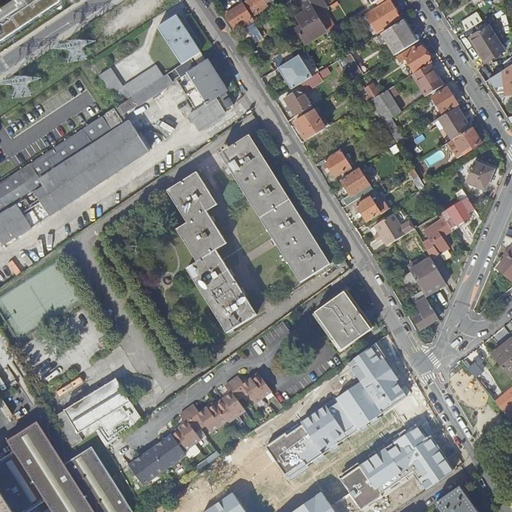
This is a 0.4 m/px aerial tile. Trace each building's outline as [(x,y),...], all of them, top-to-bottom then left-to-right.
[(0,40),(60,0),(10,0),(11,0),(15,6),(0,15),(0,40)] [(0,15),(15,6),(11,0),(0,7),(0,15)] [(271,0),(249,0),(245,3),(253,16),(268,6),(266,3),(271,0)] [(318,14),(327,8),(330,7),(325,0),(308,0),(310,2),(318,14)] [(401,18),(390,1),(367,16),(372,25),(378,33),(401,18)] [(328,30),(318,14),(310,2),(301,7),(304,12),(296,17),(301,26),(296,29),(306,43),(328,30)] [(256,22),(247,9),(243,3),(226,15),(235,29),(238,28),(241,32),(246,29),(256,22)] [(327,8),(318,14),(328,30),(331,36),(341,30),(339,27),(337,29),(326,12),(329,10),(327,8)] [(461,24),(466,32),(483,22),(478,13),(461,24)] [(200,53),(176,15),(158,27),(182,64),(200,53)] [(367,28),(372,25),(367,16),(362,19),(367,28)] [(403,21),(378,37),(382,44),(387,41),(396,56),(416,43),(403,21)] [(250,28),(256,42),(263,38),(256,25),(250,28)] [(507,50),(491,25),(472,36),(488,62),(507,50)] [(407,60),(415,74),(430,65),(432,63),(422,47),(415,52),(413,49),(398,58),(402,64),(407,60)] [(226,93),(200,53),(182,64),(176,69),(181,77),(181,78),(177,80),(196,110),(196,111),(190,115),(199,131),(226,114),(216,99),(220,97),(227,109),(234,105),(226,93)] [(358,79),(363,76),(349,54),(344,57),(337,62),(351,83),(358,79)] [(284,77),(286,76),(289,80),(287,81),(292,90),(299,85),(313,77),(299,55),(295,58),(279,68),(284,77)] [(107,89),(129,99),(164,76),(156,65),(124,86),(111,68),(99,76),(107,89)] [(430,65),(415,74),(413,75),(426,97),(445,85),(434,67),(432,68),(430,65)] [(511,65),(485,83),(492,94),(500,89),(495,81),(503,75),(504,83),(505,87),(506,96),(511,94),(511,65)] [(172,83),(167,74),(164,76),(129,99),(0,183),(0,239),(5,247),(17,238),(16,238),(31,228),(32,228),(50,217),(148,151),(149,151),(130,120),(124,124),(119,117),(137,105),(138,106),(172,83)] [(313,77),(299,85),(303,91),(305,91),(322,81),(318,74),(313,77)] [(373,85),(365,90),(371,100),(380,95),(373,85)] [(433,97),(444,114),(458,105),(448,88),(433,97)] [(294,93),(285,99),(295,116),(312,106),(304,94),(304,95),(302,92),(298,92),(295,94),(294,93)] [(389,109),(390,110),(397,106),(389,92),(381,97),(385,103),(385,102),(389,109)] [(376,108),(385,122),(390,119),(394,117),(390,110),(389,109),(385,102),(385,103),(376,108)] [(440,118),(453,140),(454,139),(470,129),(457,108),(440,118)] [(295,123),(306,139),(325,127),(315,111),(295,123)] [(390,119),(385,122),(398,144),(404,140),(390,119)] [(470,129),(454,139),(453,140),(448,143),(457,158),(463,154),(464,154),(481,143),(472,128),(470,129)] [(331,264),(250,135),(224,151),(220,153),(301,283),(331,264)] [(398,144),(390,149),(393,154),(401,149),(398,144)] [(341,151),(325,161),(335,177),(351,167),(341,151)] [(491,169),(475,162),(466,182),(486,191),(490,182),(486,180),(491,169)] [(425,187),(412,165),(407,169),(413,180),(412,180),(419,191),(425,187)] [(343,199),(347,206),(373,190),(360,169),(341,180),(345,187),(347,190),(350,195),(343,199)] [(494,170),(491,169),(486,180),(490,182),(494,170)] [(257,315),(217,250),(227,244),(207,211),(218,205),(198,172),(168,191),(187,223),(177,229),(197,262),(187,269),(227,333),(257,315)] [(381,213),(382,214),(389,210),(384,202),(377,207),(371,197),(357,206),(367,222),(381,213)] [(442,214),(443,216),(444,218),(450,226),(451,229),(471,217),(469,214),(475,210),(468,198),(442,214)] [(393,214),(374,226),(379,233),(374,236),(378,242),(383,239),(387,246),(406,234),(393,214)] [(450,226),(444,218),(442,220),(433,225),(432,223),(425,228),(426,230),(424,231),(430,240),(423,244),(431,258),(438,254),(439,255),(450,248),(443,238),(453,231),(451,229),(450,226)] [(511,246),(510,248),(511,250),(511,251),(498,267),(511,279),(511,246)] [(430,258),(410,270),(411,272),(417,283),(422,291),(425,296),(446,284),(430,258)] [(417,283),(411,272),(399,278),(406,289),(417,283)] [(372,329),(345,291),(316,313),(342,351),(372,329)] [(425,296),(422,291),(411,298),(420,313),(415,316),(416,318),(413,320),(419,330),(438,318),(425,296)] [(511,340),(492,356),(510,378),(511,376),(511,340)] [(407,394),(377,343),(346,366),(354,380),(358,378),(361,383),(336,398),(338,403),(330,410),(326,406),(300,422),(303,426),(287,438),(285,433),(266,446),(285,477),(407,394)] [(259,373),(252,378),(254,382),(261,377),(259,373)] [(272,392),(261,377),(254,382),(252,378),(244,384),(238,376),(231,381),(242,396),(247,392),(255,404),(272,392)] [(131,403),(116,378),(115,379),(65,410),(64,410),(53,418),(72,448),(83,441),(97,431),(106,447),(143,420),(131,403)] [(242,396),(231,381),(225,386),(230,394),(223,399),(225,402),(218,407),(229,423),(246,411),(237,399),(242,396)] [(225,402),(223,399),(216,404),(217,406),(218,407),(225,402)] [(216,404),(215,402),(208,407),(210,411),(217,406),(216,404)] [(511,403),(505,410),(503,411),(511,422),(511,403)] [(218,407),(217,406),(210,411),(208,407),(200,413),(194,404),(187,410),(200,428),(205,424),(211,433),(228,421),(218,407)] [(181,432),(173,437),(184,452),(201,440),(195,431),(200,428),(187,410),(180,415),(186,423),(179,428),(181,432)] [(133,511),(92,447),(65,464),(38,422),(8,441),(15,451),(0,460),(0,511),(28,511),(46,501),(52,511),(133,511)] [(427,491),(456,472),(432,435),(429,436),(419,425),(340,480),(362,509),(415,472),(427,491)] [(181,432),(179,428),(171,433),(172,435),(173,437),(181,432)] [(173,437),(172,435),(129,465),(143,485),(186,454),(184,452),(173,437)] [(478,511),(460,486),(435,503),(440,511),(478,511)] [(248,511),(234,490),(201,511),(334,511),(321,492),(290,511),(248,511)]
